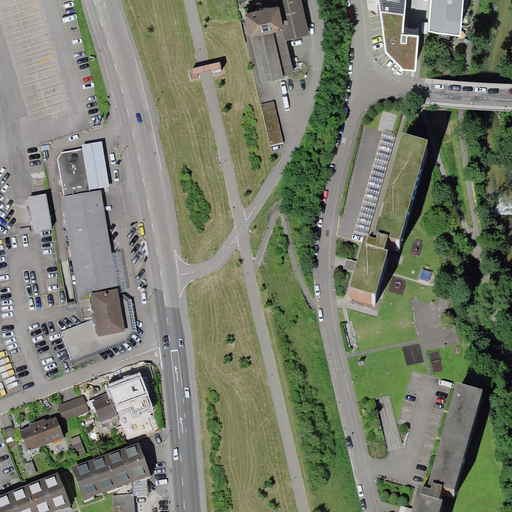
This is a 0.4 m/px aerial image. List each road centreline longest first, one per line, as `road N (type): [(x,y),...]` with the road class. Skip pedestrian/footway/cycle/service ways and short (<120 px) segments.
road 1 (motorway): [(164,0),(284,511)]
road 2 (motorway): [(305,511),(186,0)]
road 3 (residential): [(361,77),(329,216),(325,304),(371,511)]
road 4 (primary): [(175,344),(142,138),(105,0)]
road 5 (residential): [(175,344),(0,407)]
road 6 (primary): [(187,511),(175,344)]
road 7 (residential): [(511,99),(416,93),(361,77)]
road 8 (unknown): [(361,465),(400,457),(415,445),(426,377)]
